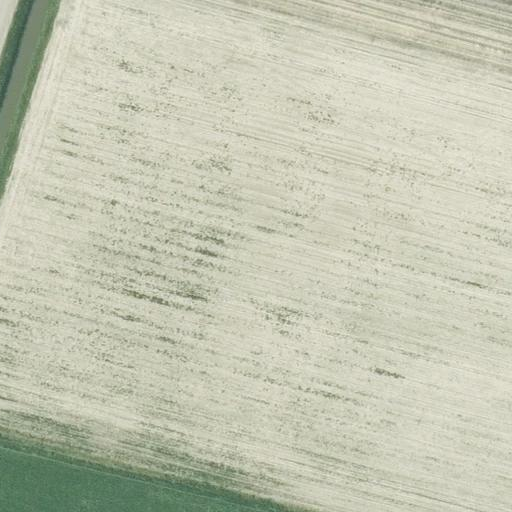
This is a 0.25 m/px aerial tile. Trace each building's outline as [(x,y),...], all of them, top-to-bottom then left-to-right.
[(298,39),(280,54),(296,74),(314,59),(298,39)] [(340,45),(333,70),(355,77),(363,52),(340,45)] [(363,52),(355,77),(378,84),(386,59),(363,52)] [(280,54),(261,69),(277,89),(296,74),(280,54)] [(386,59),(378,84),(401,91),(409,66),(386,59)] [(245,81),(227,96),(243,116),(261,101),(245,81)] [(429,90),(418,87),(414,99),(426,102),(429,90)] [(227,96),(208,111),(224,131),(243,116),(227,96)] [(411,119),(404,142),(428,150),(435,127),(411,119)] [(192,124),(174,139),(190,159),(209,144),(192,124)] [(314,131),(307,155),(330,162),(337,138),(314,131)] [(337,138),(330,162),(352,169),(360,145),(337,138)] [(174,139),(156,154),(172,174),(190,159),(174,139)] [(360,145),(352,169),(375,176),(383,152),(360,145)] [(401,150),(394,172),(419,180),(426,158),(401,150)] [(140,167),(121,182),(138,202),(156,187),(140,167)] [(121,182),(103,197),(119,217),(138,202),(121,182)] [(210,183),(202,207),(236,218),(244,194),(210,183)] [(260,198),(252,223),(286,234),(294,209),(260,198)] [(374,233),(367,256),(392,264),(399,241),(374,233)] [(89,237),(81,262),(103,269),(111,244),(89,237)] [(111,244),(103,269),(126,276),(133,252),(111,244)] [(133,252),(126,276),(149,284),(157,259),(133,252)] [(367,256),(360,279),(385,287),(392,264),(367,256)] [(176,265),(169,290),(192,297),(199,272),(176,265)] [(199,272),(192,297),(214,304),(222,279),(199,272)] [(222,279),(214,304),(237,311),(245,287),(222,279)] [(360,279),(353,302),(378,310),(385,287),(360,279)] [(264,292),(256,317),(279,324),(287,299),(264,292)] [(287,299),(279,324),(302,331),(310,307),(287,299)] [(310,307),(302,331),(325,338),(333,314),(310,307)]
